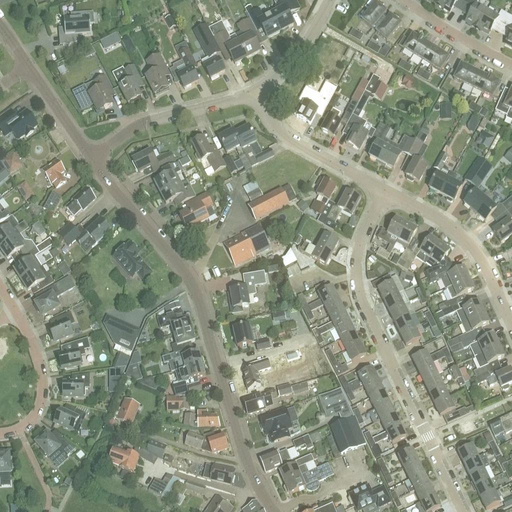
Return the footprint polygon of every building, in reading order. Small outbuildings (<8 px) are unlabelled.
[(288,0),(285,2),(284,0),(273,0),(274,0),(274,1),(274,2),(274,3),(279,11),(271,15),(280,33),(293,26),(288,16),(300,9),(294,0),(288,0)] [(442,0),(439,5),(450,13),(457,0),(458,0),(465,5),(468,0),(442,0)] [(477,28),(487,10),(476,4),(478,0),(468,0),(465,5),(473,9),(465,22),(477,28)] [(379,6),(376,4),(362,21),(368,26),(382,9),(379,6)] [(375,30),(387,16),(385,14),(387,13),(383,10),(382,9),(368,26),(373,30),(374,28),(375,30)] [(271,15),(269,12),(262,15),(259,10),(254,12),(248,16),(257,32),(263,29),(268,39),(280,33),(271,15)] [(498,16),(487,10),(477,28),(488,35),(496,22),(503,27),(509,16),(501,11),(498,16)] [(84,17),(84,14),(73,15),(74,18),(64,19),(65,29),(62,29),(63,46),(70,46),(83,39),(83,35),(91,34),(90,17),(84,17)] [(170,30),(176,27),(171,16),(165,20),(170,30)] [(389,17),(387,16),(375,30),(378,31),(376,33),(380,36),(395,19),(394,18),(390,16),(389,17)] [(511,47),(511,17),(509,16),(503,27),(511,31),(505,44),(511,47)] [(387,42),(401,25),(398,22),(395,19),(380,36),(387,42)] [(238,42),(247,59),(260,52),(251,36),(256,33),(250,20),(237,26),(241,32),(235,35),(238,42)] [(218,46),(214,38),(207,25),(199,29),(209,50),(218,46)] [(354,39),(358,33),(353,30),(349,36),(354,39)] [(226,32),(214,38),(218,46),(218,45),(221,51),(226,49),(234,65),(247,59),(238,42),(235,35),(229,38),(226,32)] [(360,43),(364,36),(358,33),(354,39),(360,43)] [(116,34),(101,41),(106,50),(121,42),(116,34)] [(323,35),(320,40),(326,44),(329,39),(323,35)] [(422,40),(415,35),(414,36),(413,35),(404,49),(413,55),(422,40)] [(132,45),(128,38),(121,42),(125,49),(132,45)] [(422,60),(431,46),(423,41),(423,40),(422,40),(413,55),(422,60)] [(372,52),(376,45),(370,42),(366,49),(372,52)] [(183,63),(169,70),(175,82),(174,82),(176,85),(180,82),(184,90),(199,82),(191,68),(196,65),(188,49),(185,43),(175,48),(178,54),(179,54),(183,63)] [(377,55),(381,49),(376,45),(372,52),(377,55)] [(82,51),(87,59),(95,54),(91,46),(82,51)] [(430,66),(439,52),(431,46),(422,60),(430,66)] [(348,50),(344,57),(346,58),(351,61),(356,51),(349,48),(348,50)] [(214,56),(211,51),(206,54),(208,59),(202,62),(205,68),(211,80),(225,73),(216,55),(214,56)] [(440,72),(448,59),(447,58),(447,57),(439,52),(430,66),(440,72)] [(155,96),(169,89),(161,73),(167,70),(160,56),(147,63),(153,75),(146,78),(155,96)] [(368,65),(371,60),(364,56),(361,61),(368,65)] [(403,71),(407,64),(402,61),(398,68),(403,71)] [(409,74),(413,68),(407,64),(403,71),(409,74)] [(471,70),(462,65),(462,67),(460,66),(454,80),(463,84),(471,70)] [(142,98),(133,81),(139,78),(133,66),(124,71),(125,74),(115,79),(119,87),(119,88),(128,105),(142,98)] [(422,80),(426,73),(420,70),(416,77),(422,80)] [(473,89),(480,74),(471,70),(463,84),(473,89)] [(427,83),(431,77),(426,73),(422,80),(427,83)] [(489,78),(480,74),(473,89),(482,94),(490,78),(490,77),(489,78)] [(412,89),(416,82),(406,76),(402,84),(403,85),(402,86),(410,91),(411,89),(412,89)] [(373,77),(369,84),(365,92),(371,95),(381,101),(387,89),(377,84),(379,80),(373,77)] [(113,106),(106,93),(111,90),(105,78),(94,83),(98,91),(89,95),(90,96),(88,96),(84,89),(74,94),(82,110),(94,104),(99,113),(113,106)] [(492,98),(499,84),(498,83),(498,82),(490,78),(482,94),(492,98)] [(352,117),(353,115),(359,104),(369,84),(363,80),(352,100),(345,113),(352,117)] [(511,89),(507,102),(500,99),(495,111),(507,116),(510,109),(511,109),(511,89)] [(456,100),(460,94),(455,90),(451,97),(456,100)] [(303,94),(302,95),(301,97),(299,101),(304,104),(301,110),(300,111),(298,111),(296,115),(297,117),(311,125),(318,111),(321,105),(315,102),(312,108),(305,104),(308,99),(309,97),(303,94)] [(462,104),(466,97),(460,94),(456,100),(462,104)] [(473,113),(477,106),(471,103),(467,110),(473,113)] [(441,120),(452,120),(451,104),(441,105),(441,120)] [(333,109),(328,106),(327,107),(325,112),(330,114),(333,110),(333,109)] [(479,115),(482,110),(477,106),(473,113),(478,116),(479,115)] [(482,110),(479,115),(483,118),(488,111),(483,109),(482,110)] [(334,137),(341,124),(337,121),(341,114),(333,110),(330,114),(321,131),(334,137)] [(38,127),(27,113),(13,123),(7,115),(0,119),(0,128),(6,137),(13,132),(19,141),(25,136),(27,138),(34,133),(33,131),(38,127)] [(372,139),(373,137),(376,131),(371,128),(372,127),(365,122),(353,115),(352,117),(347,126),(354,130),(346,144),(360,151),(368,137),(372,139)] [(477,127),(480,121),(472,117),(469,123),(477,127)] [(484,129),(487,122),(483,119),(479,126),(484,129)] [(379,140),(386,126),(380,123),(376,131),(373,137),(379,140)] [(248,128),(234,135),(245,156),(246,158),(247,158),(252,168),(258,164),(273,157),(270,151),(262,155),(256,158),(251,149),(257,146),(256,143),(252,136),(250,132),(248,128)] [(245,156),(234,135),(233,131),(219,138),(227,154),(236,149),(240,158),(245,156)] [(494,138),(483,132),(479,139),(484,141),(482,146),(488,149),(494,138)] [(416,141),(415,142),(409,154),(416,158),(423,145),(427,137),(427,136),(420,133),(416,141)] [(215,147),(209,149),(204,138),(192,144),(197,153),(196,156),(198,160),(201,161),(201,162),(207,159),(214,172),(225,167),(218,153),(215,147)] [(381,163),(392,143),(383,138),(380,144),(377,142),(369,157),(381,163)] [(408,155),(409,154),(415,142),(409,139),(402,152),(408,155)] [(393,170),(401,155),(398,153),(401,148),(392,143),(381,163),(393,170)] [(150,152),(144,155),(143,153),(132,159),(133,161),(139,174),(151,168),(154,174),(175,163),(170,154),(155,162),(150,152)] [(10,174),(18,169),(14,164),(21,159),(17,153),(3,163),(10,174)] [(441,173),(449,158),(442,154),(434,169),(441,173)] [(187,158),(178,162),(182,169),(190,165),(187,158)] [(231,175),(237,172),(229,158),(224,161),(231,175)] [(281,159),(271,173),(281,180),(284,175),(288,178),(295,168),(281,159)] [(471,185),(486,164),(479,159),(465,180),(471,185)] [(406,176),(407,177),(406,178),(407,180),(413,183),(414,181),(416,181),(419,183),(428,167),(415,160),(414,160),(406,176)] [(65,183),(60,175),(64,172),(57,161),(43,171),(51,183),(52,182),(57,189),(65,183)] [(159,174),(162,179),(155,182),(160,194),(180,184),(176,177),(183,174),(178,164),(164,171),(159,174)] [(478,189),(492,168),(486,164),(471,185),(478,189)] [(0,184),(9,176),(6,170),(0,175),(0,184)] [(442,196),(454,174),(450,172),(446,179),(437,174),(429,189),(442,196)] [(454,202),(462,187),(453,183),(457,176),(454,174),(442,196),(447,198),(446,200),(447,201),(451,203),(452,203),(453,202),(454,202)] [(320,224),(323,226),(326,219),(333,207),(334,204),(329,202),(336,187),(324,181),(321,179),(317,187),(320,189),(317,195),(323,199),(321,204),(315,201),(310,210),(321,215),(317,222),(320,224)] [(183,191),(180,184),(160,194),(166,205),(178,199),(181,205),(195,198),(190,187),(183,191)] [(256,221),(297,200),(289,186),(248,207),(256,221)] [(252,204),(264,198),(259,188),(247,195),(252,204)] [(83,211),(95,200),(85,189),(73,201),(66,209),(71,214),(78,207),(83,211)] [(482,197),(475,191),(464,204),(474,213),(491,194),(487,191),(482,197)] [(326,219),(323,226),(334,232),(338,225),(336,224),(342,211),(352,217),(361,200),(347,193),(339,207),(338,210),(333,207),(326,219)] [(54,213),(62,199),(52,194),(44,209),(54,213)] [(485,222),(496,209),(489,203),(494,197),(491,194),(474,213),(485,222)] [(188,230),(208,220),(204,211),(212,207),(206,195),(193,202),(196,208),(180,216),(188,230)] [(511,197),(502,206),(507,212),(511,207),(511,197)] [(309,208),(304,202),(298,207),(304,213),(309,208)] [(0,225),(10,218),(0,205),(0,225)] [(0,249),(20,235),(16,228),(19,226),(12,216),(10,218),(0,225),(0,226),(3,231),(0,233),(0,249)] [(359,220),(352,217),(350,223),(356,226),(359,220)] [(394,249),(407,225),(396,219),(391,228),(388,227),(386,232),(382,230),(377,240),(394,249)] [(110,231),(101,221),(94,227),(93,225),(85,231),(80,225),(75,230),(64,241),(69,246),(81,236),(92,248),(110,231)] [(501,244),(511,236),(511,227),(508,221),(493,232),(501,244)] [(21,228),(25,235),(33,230),(29,223),(21,228)] [(64,241),(75,230),(70,224),(58,235),(64,241)] [(410,226),(407,225),(394,249),(398,251),(400,251),(401,250),(402,248),(402,247),(404,244),(409,246),(417,230),(414,229),(414,227),(414,226),(412,225),(410,225),(410,226)] [(238,264),(269,248),(258,226),(247,232),(247,233),(225,244),(236,264),(238,263),(238,264)] [(22,258),(36,248),(34,246),(32,242),(25,241),(20,235),(0,249),(7,260),(18,252),(22,258)] [(332,255),(339,243),(325,235),(319,247),(332,255)] [(298,246),(302,238),(297,236),(293,244),(298,246)] [(430,259),(440,245),(431,238),(424,246),(419,242),(413,252),(402,268),(407,272),(416,258),(425,265),(430,259)] [(21,281),(38,271),(31,260),(40,254),(54,245),(50,239),(43,244),(36,248),(22,258),(26,263),(14,270),(21,281)] [(138,253),(130,244),(127,246),(114,257),(132,278),(138,273),(140,276),(142,278),(144,278),(146,278),(148,276),(149,274),(149,272),(148,270),(135,256),(138,253)] [(326,266),(332,255),(319,247),(316,251),(309,247),(305,245),(301,252),(326,266)] [(453,266),(450,260),(446,258),(450,252),(440,245),(430,259),(426,265),(432,269),(424,273),(427,279),(439,274),(453,266)] [(380,249),(377,255),(378,256),(387,260),(390,255),(386,252),(380,249)] [(402,268),(413,252),(407,249),(397,265),(402,268)] [(284,269),(297,263),(290,251),(285,259),(281,260),(283,267),(284,269)] [(270,258),(273,263),(279,259),(276,254),(270,258)] [(373,265),(376,261),(372,257),(368,261),(373,265)] [(64,277),(70,273),(65,264),(58,268),(64,277)] [(268,274),(279,273),(278,266),(267,268),(268,274)] [(456,272),(453,266),(439,274),(427,279),(430,285),(442,279),(448,277),(453,287),(469,280),(464,269),(456,272)] [(42,268),(38,271),(21,281),(28,292),(39,285),(43,290),(53,284),(50,278),(51,277),(48,273),(46,274),(42,268)] [(232,314),(242,312),(241,308),(249,306),(247,297),(256,295),(254,287),(266,285),(264,273),(248,275),(250,288),(231,291),(232,300),(230,301),(232,314)] [(247,287),(247,276),(233,275),(232,287),(247,287)] [(412,284),(414,278),(406,275),(404,281),(412,284)] [(384,301),(397,295),(392,284),(393,283),(389,276),(382,280),(385,286),(378,290),(384,301)] [(42,317),(60,308),(59,306),(60,305),(57,300),(56,299),(60,296),(75,288),(69,278),(55,286),(44,292),(47,298),(35,304),(36,306),(34,307),(38,313),(40,313),(42,317)] [(469,280),(453,287),(446,290),(447,290),(451,301),(455,299),(458,298),(474,291),(469,280)] [(324,306),(338,299),(332,288),(318,295),(321,301),(308,307),(307,305),(303,307),(306,315),(311,313),(310,312),(324,306)] [(419,298),(424,296),(423,294),(421,288),(416,291),(419,298)] [(389,313),(403,306),(397,295),(384,301),(389,313)] [(422,305),(427,303),(425,298),(424,296),(419,298),(422,305)] [(329,318),(343,311),(338,299),(324,306),(329,318)] [(458,305),(455,299),(451,301),(443,304),(446,310),(458,305)] [(456,312),(461,323),(468,321),(484,313),(479,302),(463,309),(460,310),(458,305),(446,310),(444,311),(441,312),(435,315),(438,321),(448,316),(456,312)] [(170,305),(171,311),(180,308),(179,303),(170,305)] [(395,324),(408,317),(403,306),(389,313),(395,324)] [(335,329),(349,322),(343,311),(329,318),(332,323),(318,330),(320,336),(335,329)] [(284,312),(272,314),(274,324),(286,321),(284,312)] [(428,322),(433,319),(429,312),(424,315),(428,322)] [(55,343),(73,335),(72,334),(73,333),(71,328),(71,326),(75,324),(70,313),(59,318),(61,324),(49,329),(50,331),(48,332),(52,342),(54,341),(55,343)] [(468,321),(461,323),(466,334),(470,333),(471,333),(473,332),(489,324),(484,313),(468,321)] [(175,323),(173,317),(158,321),(161,329),(171,326),(174,335),(193,330),(192,324),(190,324),(188,319),(175,323)] [(400,335),(414,328),(408,317),(395,324),(400,335)] [(132,353),(140,332),(108,318),(104,326),(115,346),(132,353)] [(433,332),(437,330),(436,327),(437,327),(433,319),(428,322),(432,329),(433,332)] [(341,340),(355,334),(349,322),(335,329),(341,340)] [(252,344),(248,326),(233,329),(234,337),(235,337),(237,347),(252,344)] [(406,347),(420,340),(414,328),(400,335),(406,347)] [(312,332),(316,339),(321,336),(320,336),(318,330),(317,329),(312,332)] [(174,354),(185,351),(184,345),(195,342),(193,336),(195,335),(193,330),(174,335),(177,344),(172,346),(174,354)] [(461,344),(473,338),(471,333),(470,333),(458,338),(461,344)] [(346,352),(360,345),(355,334),(341,340),(346,352)] [(319,345),(324,343),(321,336),(316,339),(319,345)] [(500,347),(494,336),(476,344),(473,338),(461,344),(464,349),(472,346),(477,357),(483,354),(500,347)] [(258,352),(270,349),(268,340),(256,343),(258,352)] [(352,363),(366,357),(360,345),(346,352),(352,363)] [(483,354),(477,357),(474,358),(479,370),(486,367),(488,366),(488,365),(504,358),(500,347),(483,354)] [(442,351),(445,358),(450,355),(447,348),(442,351)] [(341,354),(339,349),(332,353),(331,350),(325,353),(329,360),(334,358),(341,354)] [(62,370),(81,366),(81,364),(82,364),(81,358),(81,357),(85,356),(84,350),(59,356),(59,358),(57,358),(60,368),(61,368),(62,370)] [(175,364),(177,372),(182,370),(201,364),(198,353),(183,357),(175,359),(174,354),(162,357),(164,365),(172,362),(175,364)] [(432,364),(427,354),(426,353),(412,360),(418,371),(432,364)] [(448,365),(454,363),(450,355),(445,358),(448,365)] [(293,356),(272,361),(273,366),(294,361),(293,356)] [(338,364),(334,358),(329,360),(338,377),(350,371),(346,365),(341,367),(339,363),(338,364)] [(260,380),(258,374),(270,370),(267,360),(246,367),(247,372),(244,373),(246,380),(244,381),(248,391),(254,389),(254,390),(256,389),(261,387),(258,380),(260,380)] [(126,368),(127,366),(116,361),(113,370),(126,368)] [(438,362),(432,364),(418,371),(423,383),(437,376),(443,373),(438,362)] [(182,370),(177,372),(175,372),(178,385),(185,383),(185,382),(189,380),(205,376),(201,364),(182,370)] [(453,382),(457,381),(457,380),(462,378),(459,371),(460,371),(458,367),(448,371),(453,382)] [(476,378),(488,372),(486,367),(474,372),(476,378)] [(364,388),(378,381),(372,369),(358,376),(361,383),(358,384),(357,381),(348,385),(348,386),(343,389),(347,395),(352,393),(364,388)] [(511,383),(511,373),(510,370),(492,378),(489,373),(488,372),(476,378),(477,378),(469,382),(472,388),(487,381),(490,387),(499,383),(502,388),(503,390),(505,391),(508,390),(509,387),(508,385),(511,383)] [(140,373),(125,378),(136,382),(142,381),(140,373)] [(89,389),(89,375),(77,377),(77,383),(63,383),(63,385),(62,385),(62,396),(63,396),(63,398),(83,398),(83,396),(84,396),(85,390),(85,389),(89,389)] [(429,394),(443,387),(437,376),(423,383),(429,394)] [(465,384),(469,382),(471,381),(468,376),(463,378),(462,378),(463,381),(465,384)] [(460,388),(465,386),(465,384),(463,381),(462,378),(463,378),(462,378),(457,380),(457,381),(460,388)] [(369,399),(383,392),(378,381),(364,388),(369,399)] [(117,390),(120,382),(109,382),(109,394),(115,394),(117,390)] [(185,383),(178,385),(173,387),(176,398),(189,398),(189,397),(188,397),(187,395),(189,395),(186,386),(185,383)] [(191,396),(202,393),(199,384),(188,388),(191,396)] [(280,397),(292,393),(290,388),(290,385),(277,389),(280,397)] [(298,385),(290,388),(292,393),(293,395),(300,393),(298,385)] [(435,405),(449,398),(443,387),(429,394),(435,405)] [(355,417),(341,389),(330,393),(334,401),(336,401),(341,413),(339,414),(342,422),(355,417)] [(375,410),(389,403),(383,392),(369,399),(375,410)] [(351,403),(356,400),(352,393),(347,395),(351,403)] [(262,399),(261,395),(243,401),(248,415),(265,410),(264,406),(271,403),(269,397),(262,399)] [(189,400),(189,398),(176,398),(166,399),(167,411),(179,411),(179,412),(190,411),(189,400)] [(440,417),(454,410),(449,398),(435,405),(440,417)] [(132,426),(140,406),(125,400),(121,409),(115,406),(110,417),(117,420),(132,426)] [(381,422),(395,415),(389,403),(375,410),(381,422)] [(475,412),(473,407),(465,410),(465,408),(453,414),(456,421),(475,412)] [(81,428),(87,415),(75,410),(73,416),(61,410),(60,412),(58,412),(54,421),(55,422),(54,424),(72,432),(72,431),(78,434),(81,428)] [(266,433),(290,425),(285,410),(271,415),(272,417),(261,420),(262,423),(260,426),(262,430),(265,431),(266,433)] [(207,416),(207,412),(198,412),(198,419),(195,419),(196,417),(186,415),(184,427),(193,429),(220,428),(216,416),(207,416)] [(322,423),(324,422),(325,419),(324,416),(321,415),(318,416),(317,420),(318,422),(322,423)] [(386,433),(400,426),(395,415),(381,422),(386,433)] [(341,455),(357,449),(366,446),(361,433),(361,432),(359,426),(355,418),(331,427),(341,455)] [(511,420),(502,425),(505,432),(506,434),(511,431),(511,420)] [(104,430),(112,433),(115,423),(107,421),(104,430)] [(500,426),(497,421),(489,425),(492,431),(495,437),(505,432),(502,425),(500,426)] [(289,438),(286,430),(291,428),(290,425),(266,433),(266,436),(269,435),(272,444),(289,438)] [(392,445),(406,438),(400,426),(386,433),(373,440),(368,442),(375,458),(382,455),(378,446),(376,447),(375,445),(389,439),(392,445)] [(368,442),(373,440),(369,432),(364,435),(368,442)] [(212,455),(227,450),(222,435),(215,437),(213,433),(203,437),(203,439),(189,434),(185,445),(212,455)] [(46,435),(44,434),(39,439),(40,440),(36,444),(42,451),(41,452),(46,458),(47,457),(48,458),(56,452),(60,457),(63,454),(66,457),(75,449),(61,439),(56,444),(47,434),(46,435)] [(314,448),(308,436),(293,443),(296,450),(305,446),(307,451),(314,448)] [(328,443),(331,450),(336,448),(333,441),(332,437),(327,439),(328,443)] [(492,451),(497,449),(494,442),(489,444),(492,451)] [(162,460),(165,452),(149,446),(147,451),(162,460)] [(464,465),(478,458),(472,446),(458,453),(464,465)] [(133,473),(139,458),(114,448),(109,463),(120,467),(120,468),(133,473)] [(496,458),(501,456),(497,449),(492,451),(496,458)] [(291,461),(287,450),(277,454),(276,452),(260,458),(266,474),(282,467),(281,465),(291,461)] [(404,469),(418,462),(412,450),(398,457),(404,469)] [(3,455),(3,453),(0,453),(0,481),(1,481),(1,475),(10,474),(10,472),(11,471),(11,464),(9,465),(9,454),(3,455)] [(285,484),(300,477),(297,469),(314,462),(311,456),(294,463),(295,466),(280,472),(285,484)] [(469,476),(483,469),(478,458),(464,465),(469,476)] [(383,474),(388,471),(382,459),(377,462),(383,474)] [(409,480),(423,473),(418,462),(404,469),(409,480)] [(502,466),(505,473),(510,470),(509,468),(507,463),(502,466)] [(318,482),(332,476),(327,465),(300,477),(285,484),(286,486),(285,487),(284,488),(286,494),(288,494),(289,494),(290,495),(305,488),(304,485),(317,479),(318,482)] [(225,470),(214,467),(211,481),(231,486),(235,471),(226,469),(225,470)] [(475,487),(489,481),(483,469),(469,476),(475,487)] [(388,486),(393,483),(388,471),(383,474),(388,486)] [(410,494),(429,485),(423,473),(409,480),(412,487),(407,489),(410,494)] [(187,482),(180,480),(174,477),(162,497),(169,501),(177,486),(185,488),(184,490),(203,496),(206,488),(187,481),(187,482)] [(162,497),(170,482),(165,479),(163,483),(155,479),(148,491),(162,497)] [(480,499),(494,492),(489,481),(475,487),(480,499)] [(435,496),(429,485),(410,494),(410,495),(415,492),(420,503),(435,496)] [(373,498),(368,488),(350,496),(351,497),(349,498),(349,500),(351,505),(353,505),(354,505),(357,511),(358,511),(380,502),(382,507),(390,503),(383,488),(376,492),(377,495),(373,498)] [(494,492),(480,499),(486,510),(500,504),(498,500),(494,492)] [(390,495),(394,502),(398,500),(395,493),(390,495)] [(424,511),(431,511),(440,508),(435,496),(420,503),(424,511)] [(511,504),(511,496),(503,501),(502,502),(503,503),(505,508),(511,504)] [(230,511),(233,509),(216,497),(205,511),(230,511)] [(398,500),(394,502),(397,510),(402,507),(398,500)] [(262,510),(257,502),(248,507),(242,511),(263,511),(262,509),(262,510)]
